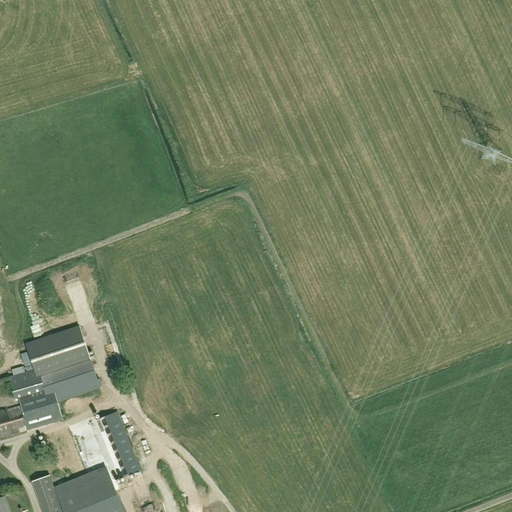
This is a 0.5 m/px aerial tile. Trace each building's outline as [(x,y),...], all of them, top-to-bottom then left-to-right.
[(41,338),(59,331),(53,315),(35,322),(41,338)] [(100,388),(89,356),(79,327),(26,345),(34,370),(9,378),(16,399),(18,398),(21,407),(25,423),(23,424),(25,431),(62,420),(58,402),(100,388)] [(25,423),(21,407),(0,413),(0,437),(25,431),(23,424),(25,423)] [(140,471),(116,413),(92,423),(116,481),(140,471)] [(115,493),(87,425),(72,431),(100,498),(99,499),(88,474),(55,488),(64,511),(118,511),(111,495),(115,493)] [(47,426),(40,429),(42,434),(49,431),(47,426)] [(132,447),(140,443),(139,439),(130,443),(132,447)] [(63,511),(52,479),(50,475),(32,482),(42,511),(63,511)] [(146,491),(137,491),(138,504),(146,504),(146,491)] [(10,511),(6,497),(0,499),(0,511),(10,511)]
